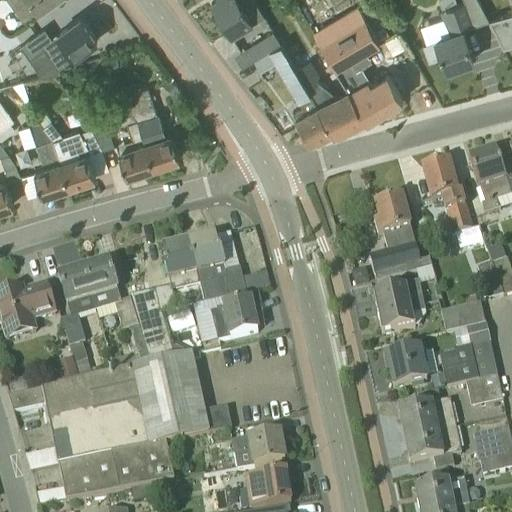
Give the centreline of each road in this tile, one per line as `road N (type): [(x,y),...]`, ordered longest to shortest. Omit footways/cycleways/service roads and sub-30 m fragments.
road 1 (tertiary): [(355,511),(312,308),(270,169)]
road 2 (residential): [(0,249),(270,169)]
road 3 (residential): [(270,169),(511,106)]
road 4 (tertiary): [(270,169),(147,0)]
